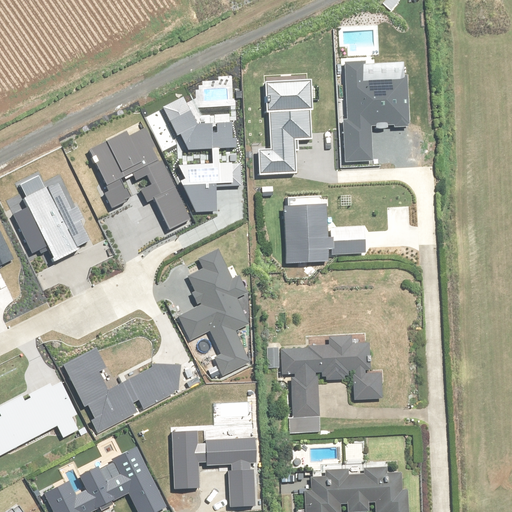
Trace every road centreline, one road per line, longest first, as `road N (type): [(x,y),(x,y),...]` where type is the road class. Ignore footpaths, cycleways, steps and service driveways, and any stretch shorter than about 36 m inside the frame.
road 1 (residential): [(428,248),(439,511)]
road 2 (residential): [(0,347),(143,275)]
